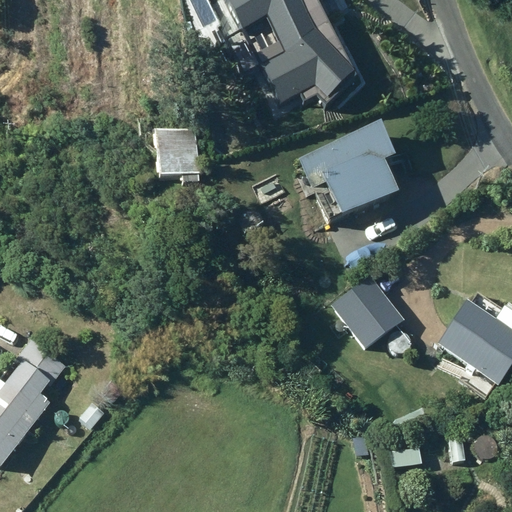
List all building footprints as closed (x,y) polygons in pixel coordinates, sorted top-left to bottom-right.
[(223,0),(240,31),(243,30),(257,56),(270,49),(273,54),(231,94),(255,119),(273,103),(270,100),(286,85),(297,96),(309,84),(325,101),(361,68),(323,27),(308,0),(223,0)] [(391,148),(375,116),(296,155),(310,183),(320,179),(336,211),(391,185),(376,155),(391,148)] [(196,179),(194,126),(150,128),(152,173),(179,171),(179,180),(196,179)] [(328,303),(361,345),(399,316),(366,273),(328,303)] [(511,351),(511,330),(462,297),(433,340),(493,380),(511,351)] [(17,359),(0,379),(0,456),(47,398),(36,390),(43,380),(46,383),(62,363),(28,336),(12,356),(17,359)] [(91,399),(76,415),(89,427),(104,411),(91,399)] [(448,437),(450,459),(463,458),(461,435),(448,437)] [(371,441),(349,438),(346,458),(368,461),(371,441)]
